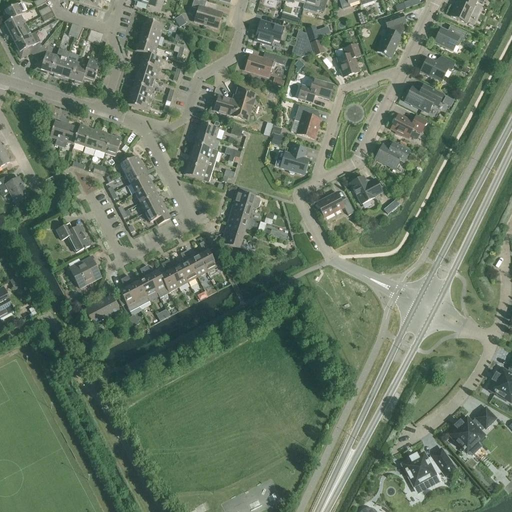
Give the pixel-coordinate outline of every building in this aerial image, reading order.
[(36,9),(47,4),(46,1),(45,0),(40,0),(34,4),(36,9)] [(78,0),(78,2),(97,8),(98,4),(99,5),(100,0),(78,0)] [(134,0),(134,2),(156,9),(158,0),(134,0)] [(194,24),(218,31),(223,15),(204,9),(206,3),(197,0),(194,0),(192,9),(198,11),(194,24)] [(286,0),(286,3),(294,5),(295,3),(304,6),(303,11),(304,11),(307,0),(286,0)] [(307,0),(304,11),(317,15),(318,12),(323,14),(327,0),(307,0)] [(339,0),(340,2),(343,12),(351,9),(350,6),(360,3),(362,7),(359,0),(339,0)] [(418,0),(416,0),(403,4),(405,10),(420,5),(418,0)] [(457,3),(453,13),(450,18),(466,25),(476,2),(483,5),(485,0),(462,0),(461,4),(457,3)] [(6,12),(4,13),(6,16),(4,17),(8,24),(21,17),(27,14),(21,4),(6,12)] [(38,13),(41,18),(52,13),(50,10),(49,7),(38,13)] [(52,13),(41,18),(44,24),(55,18),(53,15),(52,13)] [(380,43),(381,46),(377,53),(391,60),(401,38),(404,31),(402,26),(405,24),(402,16),(384,22),(388,31),(384,39),(382,40),(380,43)] [(4,30),(8,37),(26,27),(21,17),(8,24),(4,25),(6,29),(4,30)] [(181,17),(175,21),(180,29),(186,25),(181,17)] [(144,25),(141,31),(161,38),(164,28),(146,22),(145,25),(144,25)] [(69,36),(74,38),(78,26),(75,25),(72,24),(69,36)] [(259,28),(254,43),(271,48),(273,42),(279,44),(284,29),(271,25),(270,31),(259,28)] [(78,26),(74,38),(80,40),(84,28),(81,27),(78,26)] [(26,27),(8,37),(11,43),(13,42),(15,45),(31,36),(26,27)] [(314,27),(306,31),(310,43),(319,40),(314,27)] [(441,30),(434,44),(452,53),(455,47),(457,48),(459,47),(462,41),(463,42),(467,35),(453,28),(450,33),(448,34),(441,30)] [(86,43),(94,46),(98,33),(95,32),(91,31),(86,43)] [(141,39),(140,42),(158,48),(161,38),(141,31),(139,39),(141,39)] [(98,33),(94,46),(100,48),(102,42),(104,35),(101,34),(98,33)] [(298,33),(296,40),(296,41),(297,41),(295,49),(294,48),(291,56),(301,59),(313,55),(306,35),(298,33)] [(16,48),(14,49),(21,61),(29,56),(33,59),(31,62),(42,48),(38,44),(40,43),(36,36),(35,34),(31,36),(15,45),(16,48)] [(135,53),(142,55),(155,58),(158,48),(140,42),(139,46),(137,45),(135,53)] [(324,55),(320,42),(310,45),(315,58),(324,55)] [(337,60),(340,67),(339,68),(340,73),(342,74),(344,79),(346,78),(348,79),(349,77),(358,74),(353,60),(360,58),(356,46),(344,50),(346,57),(337,60)] [(48,74),(51,75),(57,57),(47,54),(47,52),(42,48),(31,62),(33,59),(37,62),(34,72),(47,76),(48,74)] [(57,57),(51,75),(54,76),(54,78),(61,80),(69,54),(68,54),(67,53),(63,51),(62,51),(59,51),(57,57)] [(69,54),(61,80),(68,83),(69,81),(71,82),(77,64),(68,61),(70,54),(69,54)] [(142,63),(141,65),(159,71),(162,61),(155,58),(142,55),(140,62),(142,63)] [(250,57),(245,73),(269,80),(273,64),(263,60),(250,57)] [(275,58),(273,64),(284,67),(286,61),(275,58)] [(420,73),(441,84),(448,71),(451,72),(455,65),(441,58),(438,65),(427,59),(420,73)] [(83,81),(83,82),(90,84),(91,82),(94,83),(95,80),(100,65),(89,61),(87,67),(83,81)] [(298,61),(293,67),(294,69),(297,72),(295,73),(297,75),(302,69),(304,67),(298,61)] [(77,64),(71,82),(75,83),(74,85),(81,87),(83,82),(83,81),(87,67),(77,64)] [(138,68),(136,75),(156,81),(159,71),(141,65),(140,68),(138,68)] [(464,67),(461,73),(467,76),(470,71),(464,67)] [(135,83),(134,86),(152,92),(156,81),(136,75),(134,82),(135,83)] [(312,104),(314,97),(328,101),(333,87),(314,81),(311,90),(302,87),(298,100),(312,104)] [(132,88),(130,95),(149,102),(152,92),(134,86),(134,88),(132,88)] [(412,89),(405,103),(428,115),(433,106),(437,108),(443,97),(423,87),(420,93),(412,89)] [(217,111),(215,115),(240,122),(245,124),(246,120),(248,114),(252,112),(253,108),(251,105),(253,98),(240,94),(238,100),(236,99),(234,106),(219,102),(217,111)] [(146,113),(149,102),(130,95),(127,103),(129,104),(128,107),(146,113)] [(294,122),(291,134),(293,135),(296,136),(314,141),(320,121),(315,120),(317,113),(304,109),(299,107),(294,122)] [(398,116),(391,131),(396,133),(395,135),(402,139),(403,137),(408,140),(412,132),(415,131),(421,134),(427,123),(416,117),(412,124),(398,116)] [(55,147),(60,149),(68,126),(60,123),(60,125),(55,124),(49,140),(56,142),(55,147)] [(199,127),(196,135),(216,141),(219,131),(201,125),(200,128),(199,127)] [(62,144),(60,149),(65,150),(67,145),(73,147),(74,146),(78,132),(78,131),(74,130),(75,128),(68,126),(62,144)] [(78,132),(74,146),(85,150),(90,131),(87,130),(87,129),(80,126),(78,131),(78,132)] [(275,128),(273,135),(280,136),(282,130),(275,128)] [(90,131),(85,150),(95,153),(101,133),(94,131),(94,132),(90,131)] [(101,133),(95,153),(105,156),(111,138),(107,137),(108,135),(101,133)] [(196,142),(195,146),(213,152),(216,141),(196,135),(194,141),(196,142)] [(274,135),(271,145),(279,148),(282,138),(274,135)] [(111,138),(105,156),(115,160),(122,140),(115,138),(114,139),(111,138)] [(0,168),(10,164),(0,144),(0,168)] [(383,146),(375,161),(395,171),(400,162),(404,164),(410,153),(393,144),(390,150),(383,146)] [(192,149),(190,155),(215,163),(218,154),(213,152),(195,146),(194,149),(192,149)] [(285,154),(280,170),(289,172),(290,175),(293,176),(295,174),(303,177),(308,161),(304,160),(303,158),(305,151),(293,147),(291,156),(285,154)] [(232,151),(230,157),(234,159),(234,158),(239,160),(241,154),(232,151)] [(190,163),(188,167),(212,174),(215,163),(190,155),(188,163),(190,163)] [(120,167),(125,177),(143,167),(139,159),(138,160),(137,158),(120,167)] [(143,167),(125,177),(130,186),(147,177),(145,174),(146,173),(143,167)] [(183,177),(203,183),(209,185),(212,174),(188,167),(188,169),(186,168),(183,177)] [(226,172),(224,178),(228,179),(233,181),(235,175),(230,173),(226,172)] [(130,186),(135,196),(153,186),(150,180),(148,181),(147,177),(130,186)] [(10,184),(7,178),(0,181),(0,191),(4,198),(9,195),(15,207),(24,202),(25,203),(26,202),(26,201),(29,199),(18,179),(10,184)] [(350,185),(361,206),(375,199),(374,199),(382,194),(375,181),(367,185),(363,178),(350,185)] [(153,186),(135,196),(140,205),(157,196),(155,193),(156,192),(153,186)] [(237,194),(234,204),(252,210),(256,211),(258,209),(260,203),(259,200),(256,199),(257,195),(247,193),(239,190),(238,194),(237,194)] [(316,205),(324,220),(344,209),(348,217),(354,214),(347,200),(341,203),(337,194),(316,205)] [(140,205),(145,215),(163,205),(160,199),(158,200),(157,196),(140,205)] [(396,201),(390,205),(394,209),(395,210),(400,206),(396,201)] [(234,204),(231,215),(249,220),(252,210),(234,204)] [(155,222),(157,228),(170,221),(165,213),(167,212),(163,205),(145,215),(150,225),(155,222)] [(231,215),(228,225),(233,227),(246,230),(249,231),(252,230),(254,224),(252,221),(251,221),(249,220),(231,215)] [(228,225),(224,236),(242,241),(246,230),(233,227),(228,225)] [(67,240),(75,256),(90,248),(79,228),(72,232),(69,226),(56,233),(61,243),(67,240)] [(264,231),(263,235),(270,237),(279,240),(280,234),(271,231),(271,233),(264,231)] [(224,236),(221,246),(223,246),(222,250),(226,252),(236,255),(237,251),(239,251),(242,241),(224,236)] [(199,258),(208,275),(217,270),(204,244),(199,246),(204,255),(199,258)] [(184,254),(198,280),(208,275),(199,258),(193,261),(188,252),(184,254)] [(179,268),(188,285),(198,280),(184,254),(180,256),(185,265),(179,268)] [(94,266),(96,265),(92,258),(69,270),(80,291),(101,280),(94,266)] [(165,264),(179,290),(188,285),(179,268),(173,271),(173,270),(169,262),(165,264)] [(169,295),(179,290),(165,264),(161,266),(166,275),(160,278),(167,290),(166,290),(169,295)] [(157,295),(160,300),(169,295),(166,290),(167,290),(160,278),(158,273),(152,276),(148,267),(143,269),(157,295)] [(138,283),(150,305),(148,300),(157,295),(143,269),(140,271),(144,280),(138,283)] [(19,277),(10,282),(15,292),(24,287),(19,277)] [(124,280),(141,310),(150,305),(138,283),(133,286),(128,277),(124,280)] [(117,297),(120,302),(122,307),(126,305),(131,315),(141,310),(124,280),(121,282),(125,290),(119,293),(120,295),(117,297)] [(0,320),(15,313),(7,298),(3,290),(0,292),(0,320)] [(111,298),(105,301),(104,299),(92,306),(93,308),(85,312),(93,327),(105,321),(106,322),(120,315),(111,298)] [(511,362),(509,369),(510,370),(507,374),(502,371),(498,377),(496,376),(492,382),(495,384),(491,391),(495,394),(494,396),(496,397),(497,396),(510,404),(511,400),(511,362)] [(468,452),(470,454),(473,457),(481,449),(476,444),(483,437),(479,432),(483,428),(485,431),(496,420),(486,410),(475,420),(476,421),(471,425),(467,420),(462,425),(460,423),(454,428),(457,431),(451,437),(454,440),(454,441),(463,450),(462,451),(463,452),(464,452),(466,454),(468,452)] [(441,473),(444,477),(455,470),(441,451),(431,458),(432,459),(427,462),(423,455),(417,459),(416,456),(409,460),(411,463),(404,467),(406,472),(404,473),(405,474),(406,474),(417,494),(438,483),(435,476),(441,473)]
